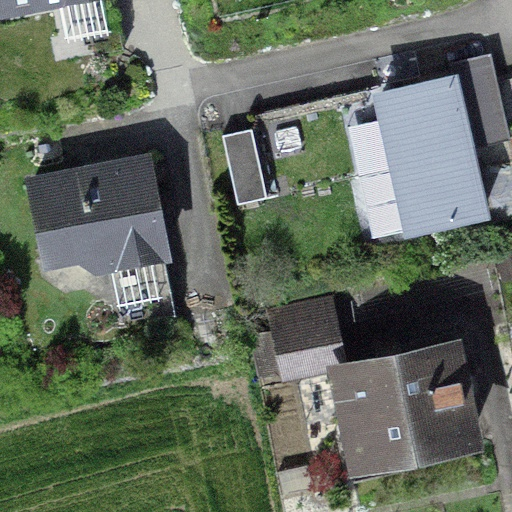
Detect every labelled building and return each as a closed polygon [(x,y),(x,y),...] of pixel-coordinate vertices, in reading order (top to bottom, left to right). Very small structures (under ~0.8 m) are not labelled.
[(0,0),(0,8),(39,0),(0,0)] [(458,62),(371,81),(379,115),(346,122),(371,232),(404,224),(405,228),(492,209),(477,142),(510,134),(491,47),(456,55),(458,62)] [(251,123),(222,129),(238,200),(267,193),(251,123)] [(151,142),(25,169),(44,261),(78,254),(97,266),(111,263),(119,303),(160,294),(151,255),(174,250),(151,142)] [(511,274),(511,246),(494,252),(501,277),(511,274)] [(282,381),(329,370),(325,352),(345,348),(333,293),(267,308),(271,327),(249,332),(258,374),(279,369),(282,381)] [(345,348),(325,352),(329,370),(349,463),(486,433),(461,322),(345,348)]
